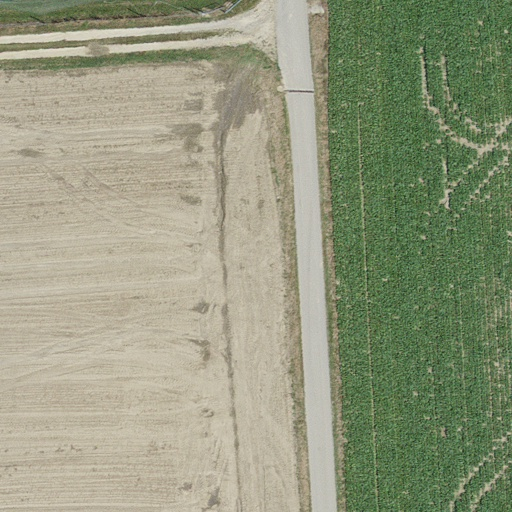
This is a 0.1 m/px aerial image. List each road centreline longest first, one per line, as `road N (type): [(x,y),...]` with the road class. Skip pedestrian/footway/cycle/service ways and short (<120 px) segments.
road 1 (track): [(316,511),(283,0)]
road 2 (track): [(286,47),(0,67)]
